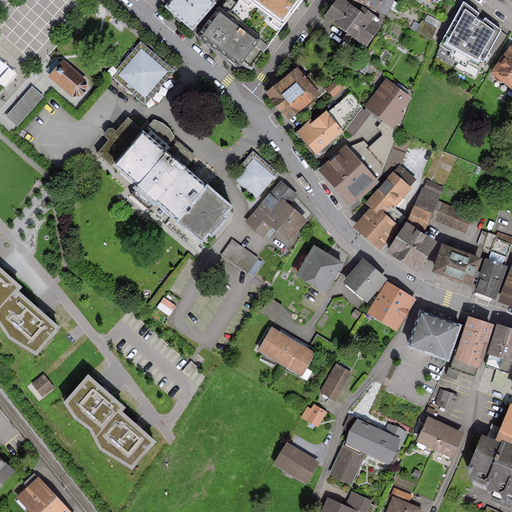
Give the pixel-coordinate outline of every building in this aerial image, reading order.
[(168,9),(179,19),(195,0),(172,0),(166,8),(168,9)] [(195,0),(179,19),(192,30),(217,1),(217,0),(195,0)] [(239,0),(237,4),(231,0),(227,0),(200,36),(239,66),(242,62),(251,68),(296,8),(290,4),(292,0),(239,0)] [(354,0),(386,15),(393,0),(392,0),(354,0)] [(329,16),(349,31),(344,37),(361,49),(380,22),(371,16),(370,17),(365,13),(361,14),(358,11),(357,14),(340,1),(329,16)] [(480,68),(501,31),(485,19),(482,23),(476,20),(479,14),(464,3),(440,46),(480,68)] [(434,28),(438,20),(428,15),(422,25),(420,26),(416,32),(429,39),(434,28)] [(132,95),(136,90),(145,98),(167,72),(141,50),(123,71),(121,69),(113,78),(132,95)] [(511,51),(494,73),(495,78),(499,81),(504,81),(511,86),(511,51)] [(84,80),(82,79),(81,80),(76,76),(77,75),(76,74),(75,75),(70,70),(71,69),(70,68),(69,69),(64,65),(65,64),(64,63),(62,64),(57,60),(47,71),(52,75),(51,78),(52,79),(53,78),(58,82),(57,83),(58,84),(59,83),(64,87),(63,89),(64,90),(65,88),(70,93),(69,94),(70,95),(71,94),(73,95),(80,95),(84,90),(84,83),(83,81),(84,80)] [(289,76),(278,85),(279,87),(269,95),(279,106),(288,117),(316,94),(318,98),(326,92),(311,74),(304,80),(295,69),(291,72),(288,74),(289,76)] [(327,89),(334,96),(344,87),(337,80),(327,89)] [(368,106),(387,121),(397,128),(407,100),(386,83),(368,106)] [(13,116),(20,122),(43,96),(42,96),(40,98),(34,92),(13,116)] [(342,135),(346,130),(362,109),(362,108),(350,94),(314,124),(312,122),(301,133),(303,135),(302,136),(309,145),(308,146),(318,157),(322,153),(323,154),(342,135)] [(368,114),(362,109),(346,130),(352,135),(368,114)] [(473,114),(468,125),(476,129),(482,119),(473,114)] [(105,137),(109,140),(97,154),(115,170),(117,168),(138,186),(130,195),(149,211),(157,202),(172,216),(165,225),(195,251),(208,235),(211,237),(227,219),(224,217),(232,208),(207,187),(205,189),(184,170),(190,164),(168,145),(175,138),(170,131),(166,125),(158,121),(154,120),(146,129),(148,131),(146,134),(128,119),(116,133),(112,129),(109,130),(105,134),(105,137)] [(400,130),(397,128),(387,121),(380,129),(386,134),(384,137),(369,151),(363,144),(351,155),(346,148),(322,170),(350,203),(356,197),(358,199),(367,191),(365,189),(374,180),(378,185),(400,130)] [(372,209),(360,222),(362,224),(358,228),(380,247),(396,228),(394,226),(401,218),(389,207),(413,179),(400,167),(410,141),(397,136),(378,186),(381,188),(367,204),(372,209)] [(256,199),(273,179),(274,179),(276,177),(254,158),(248,165),(246,163),(244,163),(240,168),(240,169),(242,171),(237,178),(240,181),(238,183),(256,199)] [(427,181),(424,188),(440,196),(443,188),(427,181)] [(295,234),(294,233),(304,221),(287,206),(286,206),(295,196),(281,184),(248,222),(263,234),(271,224),(289,239),(290,239),(295,234)] [(420,200),(408,227),(422,236),(440,196),(425,189),(420,200)] [(437,220),(450,225),(457,211),(444,205),(437,220)] [(471,217),(457,211),(450,225),(465,232),(471,217)] [(433,243),(422,236),(408,227),(407,226),(390,252),(400,258),(417,269),(434,243),(433,243)] [(483,249),(491,251),(496,236),(482,231),(477,244),(484,246),(483,249)] [(511,238),(497,233),(496,236),(491,251),(476,290),(493,296),(493,295),(511,241),(511,238)] [(253,274),(261,263),(232,242),(222,256),(247,273),(248,271),(253,274)] [(445,246),(436,271),(470,283),(478,261),(451,251),(452,248),(445,246)] [(325,291),(332,280),(336,282),(340,274),(337,272),(342,264),(314,247),(308,258),(302,254),(293,269),(299,273),(298,275),(325,291)] [(378,291),(383,287),(381,285),(384,281),(362,262),(355,271),(353,269),(350,274),(351,274),(345,280),(368,300),(377,290),(378,291)] [(27,339),(40,350),(58,329),(39,313),(19,295),(23,290),(15,282),(0,269),(0,314),(4,318),(1,321),(25,342),(27,339)] [(414,302),(385,284),(383,287),(379,293),(378,292),(376,295),(375,294),(370,302),(372,303),(369,309),(399,327),(414,302)] [(262,313),(273,320),(282,306),(271,299),(262,313)] [(421,312),(409,346),(448,360),(460,326),(421,312)] [(453,376),(455,369),(474,376),(490,327),(470,320),(458,357),(455,355),(451,367),(449,367),(447,374),(453,376)] [(511,331),(498,327),(486,365),(508,373),(511,361),(511,331)] [(272,329),(260,350),(281,362),(293,342),(272,329)] [(315,344),(330,353),(334,346),(319,337),(315,344)] [(302,375),(314,354),(293,342),(281,362),(302,375)] [(336,366),(321,392),(333,399),(349,373),(336,366)] [(96,436),(127,461),(128,459),(135,464),(154,441),(141,431),(121,414),(126,408),(109,394),(88,377),(70,400),(75,404),(72,408),(100,431),(96,436)] [(441,390),(436,404),(452,410),(457,395),(441,390)] [(307,420),(308,418),(318,424),(324,413),(315,407),(313,411),(308,408),(302,417),(307,420)] [(511,412),(499,444),(501,445),(502,444),(508,446),(507,450),(511,452),(511,453),(511,452),(511,412)] [(393,464),(399,451),(397,451),(405,433),(391,426),(387,436),(368,427),(368,426),(349,417),(344,429),(350,433),(332,471),(335,473),(334,475),(349,481),(349,479),(352,480),(365,452),(393,464)] [(428,422),(419,441),(435,448),(444,430),(445,427),(437,423),(436,426),(428,422)] [(451,433),(453,430),(445,427),(444,430),(435,448),(451,456),(460,437),(451,433)] [(511,469),(506,467),(511,453),(511,452),(507,450),(508,446),(502,444),(501,445),(499,444),(484,439),(478,455),(475,454),(469,468),(474,479),(487,484),(492,494),(494,495),(495,493),(504,497),(508,506),(511,507),(511,469)] [(277,463),(306,481),(316,464),(287,447),(277,463)] [(3,463),(0,460),(0,482),(12,471),(3,463)] [(21,496),(35,511),(34,511),(66,511),(58,502),(60,501),(54,494),(52,496),(38,481),(40,480),(34,474),(24,483),(29,489),(21,496)] [(419,511),(420,509),(407,504),(411,496),(397,490),(387,511),(419,511)] [(365,511),(370,503),(351,494),(346,508),(328,500),(322,511),(365,511)]
